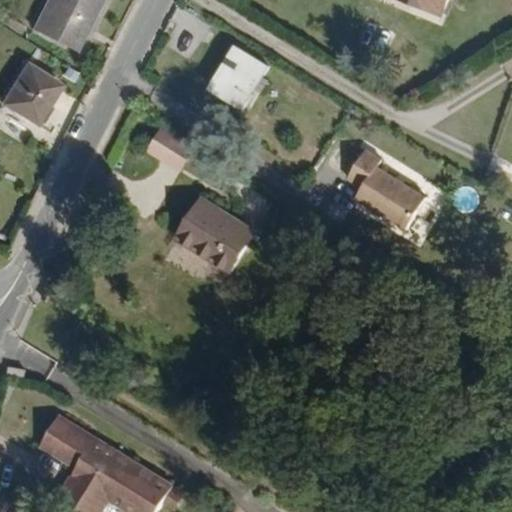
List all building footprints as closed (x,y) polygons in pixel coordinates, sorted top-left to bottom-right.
[(95,22),(104,0),(49,0),(35,30),(83,54),(90,36),(80,31),(86,18),(95,22)] [(401,0),(429,11),(433,0),(401,0)] [(262,87),(272,70),(242,51),(215,97),(247,115),(253,104),(266,111),(275,95),(262,87)] [(39,125),(64,84),(31,65),(8,105),(39,125)] [(183,173),(197,147),(167,129),(151,152),(183,173)] [(406,225),(425,194),(374,163),(379,156),(363,147),(346,176),(361,184),(355,194),(406,225)] [(470,213),(482,197),(464,183),(452,200),(470,213)] [(238,273),(261,236),(204,202),(182,240),(238,273)] [(395,321),(406,304),(390,293),(380,311),(395,321)] [(39,377),(12,369),(9,377),(38,385),(39,377)] [(90,487),(77,508),(84,511),(115,511),(119,506),(127,511),(167,511),(171,507),(181,491),(66,419),(47,448),(83,473),(80,479),(90,487)] [(66,501),(77,508),(90,487),(80,479),(66,501)] [(181,491),(171,507),(178,511),(181,511),(191,497),(181,491)]
